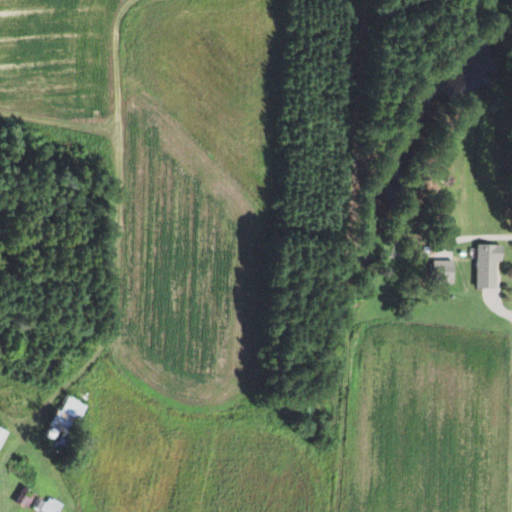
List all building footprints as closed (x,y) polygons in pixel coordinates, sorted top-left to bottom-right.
[(497,261),(503,261),(503,245),(477,244),(476,288),(496,288),(497,261)] [(454,283),(454,260),(435,260),(435,274),(441,274),(441,284),(454,283)] [(87,404),(68,394),(46,436),(65,446),(87,404)] [(0,451),(9,429),(0,425),(0,451)] [(38,494),(25,486),(17,499),(30,507),(38,494)] [(60,511),(64,504),(50,496),(47,502),(37,497),(32,506),(43,511),(60,511)]
